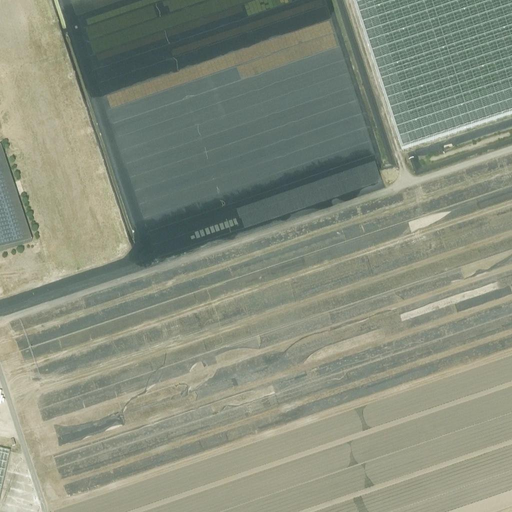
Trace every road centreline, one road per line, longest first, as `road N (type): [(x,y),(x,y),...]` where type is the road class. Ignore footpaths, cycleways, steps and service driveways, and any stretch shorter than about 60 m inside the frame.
road 1 (track): [(511,149),(0,322)]
road 2 (track): [(64,0),(148,254),(0,305)]
road 3 (track): [(346,0),(406,185)]
road 4 (track): [(44,511),(0,375)]
